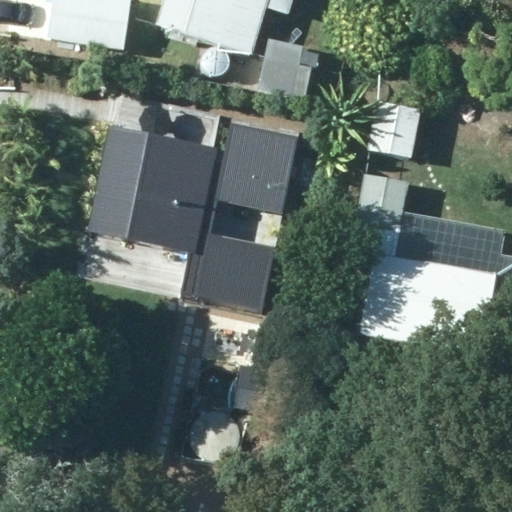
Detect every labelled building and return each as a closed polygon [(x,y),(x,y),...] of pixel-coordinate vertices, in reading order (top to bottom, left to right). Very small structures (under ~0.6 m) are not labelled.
[(128,0),(47,0),(43,39),(123,49),(128,0)] [(160,0),(153,25),(246,55),(262,8),(286,16),(291,0),(160,0)] [(263,42),(255,92),(305,99),(312,50),(263,42)] [(462,105),(511,115),(511,74),(469,65),(462,105)] [(121,240),(202,258),(207,239),(232,244),(240,206),(202,197),(213,144),(231,148),(238,114),(173,99),(160,157),(103,144),(91,197),(129,205),(121,240)] [(410,157),(419,112),(377,103),(368,149),(410,157)] [(298,140),(299,168),(317,167),(316,141),(298,140)] [(371,254),(357,331),(504,358),(511,312),(511,254),(498,253),(502,225),(401,208),(406,183),(362,176),(348,251),(371,254)] [(250,386),(263,322),(223,313),(210,378),(250,386)]
